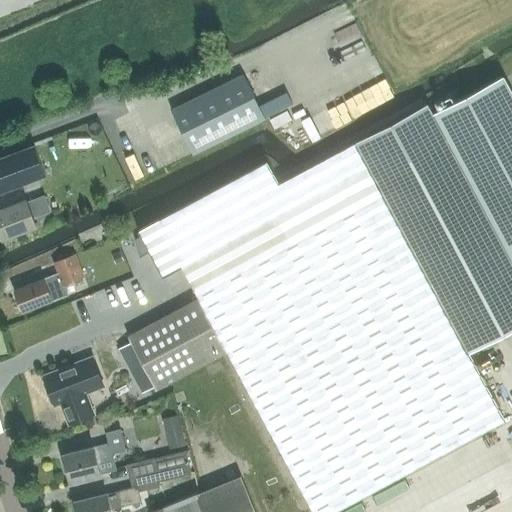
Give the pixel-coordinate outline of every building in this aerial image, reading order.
[(194,154),(266,119),(244,74),(171,109),(194,154)] [(511,91),(505,79),(504,77),(433,114),(431,115),(425,105),(357,141),(375,177),(384,192),(439,296),(451,318),(469,353),(511,330),(511,91)] [(183,135),(161,141),(166,157),(188,151),(183,135)] [(0,192),(45,175),(44,173),(62,166),(55,149),(39,155),(35,145),(0,159),(0,192)] [(163,276),(182,266),(277,216),(287,210),(291,208),(287,201),(282,191),(266,162),(139,230),(159,268),(163,276)] [(277,216),(182,266),(199,298),(227,352),(314,511),(334,511),(505,420),(469,353),(451,318),(439,296),(384,192),(306,235),(291,208),(287,210),(277,216)] [(27,199),(0,209),(0,234),(2,239),(37,225),(34,217),(50,211),(45,196),(28,202),(27,199)] [(23,313),(54,300),(68,294),(65,285),(85,276),(76,253),(53,262),(57,273),(44,278),(14,290),(23,313)] [(227,352),(199,298),(128,336),(156,389),(227,352)] [(68,424),(93,414),(85,393),(103,386),(91,357),(43,376),(44,380),(43,383),(45,388),(48,390),(54,405),(60,403),(68,424)] [(491,382),(510,373),(503,359),(485,368),(491,382)] [(169,446),(184,442),(175,412),(160,417),(169,446)] [(113,454),(126,451),(121,429),(106,433),(108,444),(95,447),(95,445),(62,453),(70,483),(102,475),(99,461),(114,457),(113,454)] [(173,453),(161,456),(127,464),(132,487),(108,493),(108,492),(72,501),(74,511),(113,511),(113,509),(142,502),(139,491),(160,486),(159,482),(192,474),(192,472),(186,450),(184,450),(173,453)] [(165,511),(204,511),(197,493),(197,492),(164,506),(165,511)] [(511,511),(511,496),(482,511),(511,511)]
